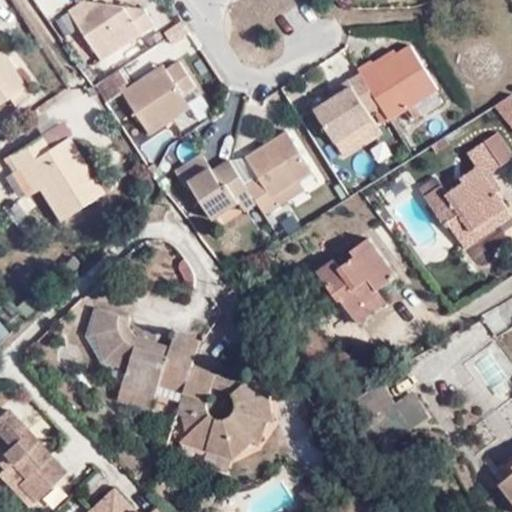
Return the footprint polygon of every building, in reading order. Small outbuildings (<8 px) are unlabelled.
[(105,56),(156,20),(144,3),(116,0),(84,0),(73,8),(105,56)] [(83,24),(73,8),(61,15),(72,31),(83,24)] [(380,91),(393,108),(439,77),(410,36),(378,58),(372,51),(359,59),(361,62),(380,91)] [(0,105),(28,88),(0,45),(0,105)] [(159,75),(153,68),(124,88),(154,132),(194,103),(187,92),(199,85),(181,59),(168,68),(159,75)] [(163,61),(153,68),(159,75),(168,68),(163,61)] [(368,99),(380,91),(361,62),(349,71),(352,75),(315,100),(335,131),(372,107),(373,106),(368,99)] [(113,74),(99,82),(110,99),(124,89),(113,74)] [(372,107),(335,131),(344,146),(382,123),(372,107)] [(304,144),(290,122),(288,118),(248,147),(258,165),(246,173),(252,183),(258,190),(266,203),(282,193),(277,186),(314,159),(304,144)] [(296,119),(290,122),(304,144),(310,139),(296,119)] [(511,129),(505,120),(492,129),(508,153),(511,149),(511,129)] [(62,122),(44,134),(54,146),(71,135),(62,122)] [(495,203),(510,194),(494,169),(511,157),(508,153),(492,129),(473,141),(481,155),(465,166),(468,171),(454,181),(447,173),(429,184),(449,215),(455,212),(465,228),(497,208),(495,203)] [(32,167),(47,189),(67,219),(110,191),(71,135),(54,146),(44,134),(13,155),(24,171),(32,167)] [(252,183),(246,173),(234,155),(217,167),(213,161),(202,145),(176,164),(187,178),(192,174),(214,207),(238,190),(252,183)] [(231,150),(213,161),(217,167),(234,155),(231,150)] [(319,166),(314,159),(277,186),(282,193),(319,166)] [(424,176),(429,184),(447,173),(442,164),(424,176)] [(38,195),(47,189),(32,167),(24,171),(38,195)] [(258,190),(252,183),(238,190),(244,198),(258,190)] [(511,207),(511,197),(510,194),(495,203),(497,208),(465,228),(470,236),(511,207)] [(354,301),(384,281),(381,274),(399,262),(376,225),(359,235),(361,240),(341,252),(337,246),(318,256),(338,287),(345,284),(354,301)] [(278,255),(263,266),(270,276),(285,267),(278,255)] [(389,288),(384,281),(354,301),(358,308),(389,288)] [(159,382),(160,381),(163,372),(189,381),(186,391),(178,409),(181,414),(190,425),(191,424),(206,438),(207,449),(231,457),(255,442),(260,447),(269,425),(274,424),(271,397),(278,395),(260,374),(244,386),(234,394),(235,404),(235,406),(234,409),(233,411),(231,413),(229,414),(226,415),(224,416),(221,416),(219,416),(217,415),(214,414),(213,412),(211,410),(210,408),(209,406),(209,403),(214,385),(217,375),(193,366),(204,337),(179,327),(173,340),(158,334),(153,347),(141,342),(145,331),(141,330),(138,326),(135,322),(133,318),(132,313),(102,301),(92,325),(95,329),(99,329),(105,353),(112,350),(127,371),(123,384),(152,395),(153,396),(155,396),(159,382)] [(158,334),(145,331),(141,342),(153,347),(158,334)] [(482,403),(511,382),(511,371),(494,345),(459,368),(482,403)] [(160,381),(186,391),(189,381),(163,372),(160,381)] [(214,385),(234,394),(244,386),(217,375),(214,385)] [(150,404),(153,396),(152,395),(123,384),(120,393),(150,404)] [(382,409),(369,388),(333,410),(340,420),(368,447),(382,437),(368,419),(382,409)] [(416,392),(387,408),(403,435),(432,419),(416,392)] [(0,400),(0,440),(6,448),(21,465),(13,472),(29,489),(61,462),(6,395),(0,400)] [(328,406),(310,421),(337,459),(356,445),(328,406)] [(395,427),(382,409),(368,419),(382,437),(393,428),(395,427)] [(191,424),(190,425),(182,438),(207,449),(206,438),(191,424)] [(511,453),(495,468),(503,479),(511,472),(511,453)] [(157,511),(152,504),(142,511),(133,511),(109,484),(84,506),(89,511),(157,511)]
